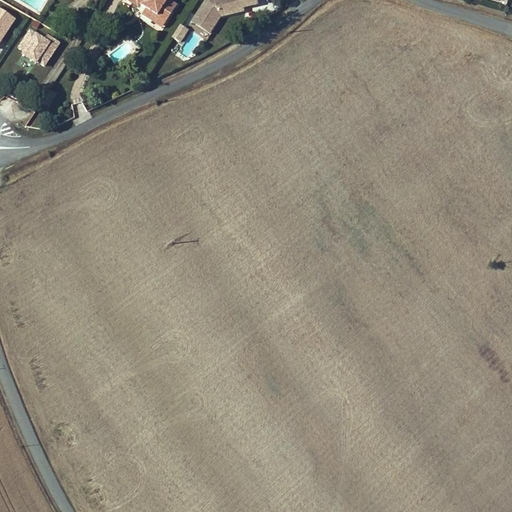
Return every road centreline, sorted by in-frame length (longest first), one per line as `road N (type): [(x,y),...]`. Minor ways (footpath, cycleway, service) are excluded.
road 1 (unclassified): [(0,145),(67,134),(179,83),(315,0)]
road 2 (unclassified): [(0,360),(68,511)]
